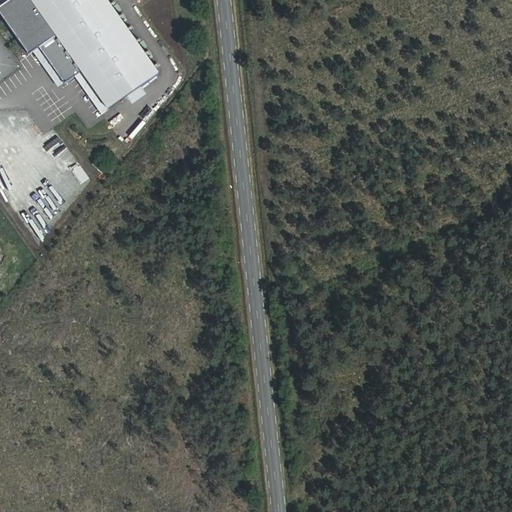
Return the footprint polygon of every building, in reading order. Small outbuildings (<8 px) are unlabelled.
[(107,0),(10,0),(0,7),(0,12),(30,55),(57,35),(109,109),(159,74),(107,0)] [(23,117),(39,104),(25,87),(10,101),(23,117)] [(134,105),(148,96),(144,89),(129,98),(134,105)] [(26,128),(67,155),(76,142),(35,114),(26,128)] [(75,152),(59,166),(81,192),(94,180),(87,171),(89,169),(75,152)] [(0,169),(0,180),(10,174),(5,166),(0,169)] [(0,189),(3,194),(18,184),(14,178),(0,186),(0,189)] [(54,192),(46,197),(58,214),(65,208),(54,192)] [(39,243),(52,226),(43,220),(31,237),(39,243)]
